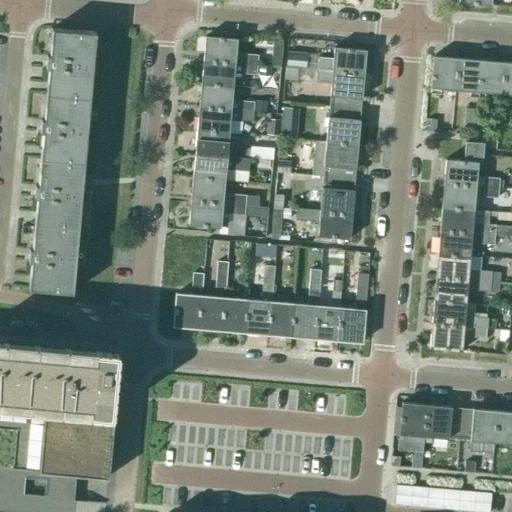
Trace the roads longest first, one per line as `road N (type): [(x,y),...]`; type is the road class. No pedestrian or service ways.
road 1 (residential): [(380,377),(410,32)]
road 2 (residential): [(170,13),(138,354)]
road 3 (residential): [(0,246),(16,2)]
road 4 (residential): [(138,354),(380,377)]
road 5 (residential): [(170,13),(410,32)]
road 6 (residential): [(138,354),(122,511)]
road 7 (residential): [(170,13),(16,2)]
road 8 (residential): [(380,377),(511,388)]
